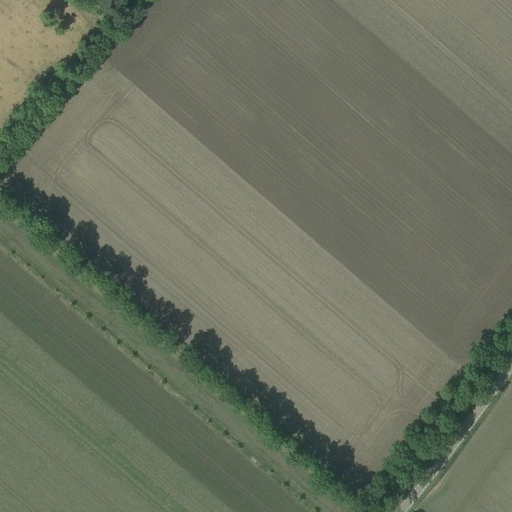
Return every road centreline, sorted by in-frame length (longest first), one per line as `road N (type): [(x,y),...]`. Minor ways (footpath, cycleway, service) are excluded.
road 1 (track): [(363,511),(0,206)]
road 2 (unclassified): [(399,511),(511,365)]
